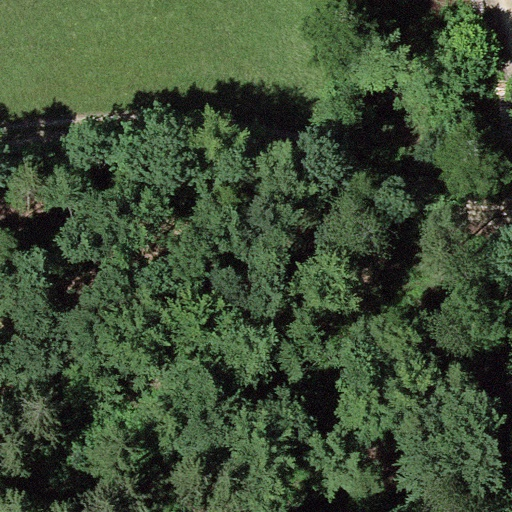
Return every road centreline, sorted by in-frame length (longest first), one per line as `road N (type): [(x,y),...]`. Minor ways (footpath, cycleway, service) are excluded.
road 1 (track): [(0,143),(63,130),(228,128),(511,210)]
road 2 (track): [(511,363),(443,485),(439,511)]
